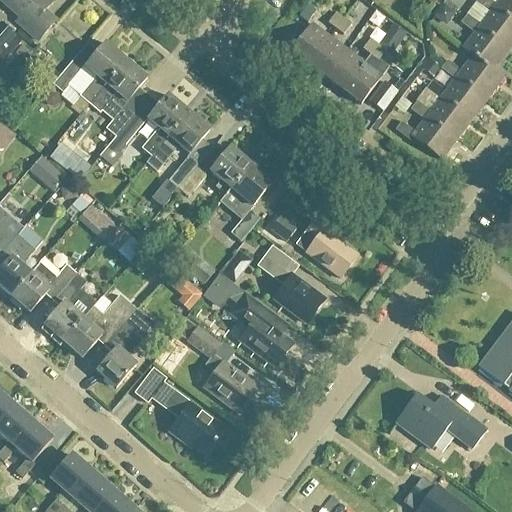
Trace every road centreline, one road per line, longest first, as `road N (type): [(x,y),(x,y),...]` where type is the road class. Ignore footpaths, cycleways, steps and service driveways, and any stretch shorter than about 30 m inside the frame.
road 1 (residential): [(252,511),(433,251)]
road 2 (residential): [(433,251),(201,46)]
road 3 (residential): [(191,511),(0,339)]
road 4 (residential): [(433,251),(511,137)]
